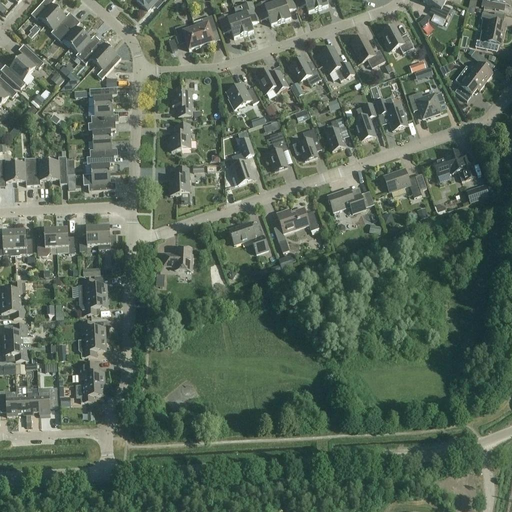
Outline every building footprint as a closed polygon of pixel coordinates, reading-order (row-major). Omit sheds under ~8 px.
[(46,26),(59,12),(52,6),(55,2),(52,0),(46,0),(31,17),(37,22),(39,19),(46,26)] [(167,0),(137,0),(136,2),(148,12),(159,0),(161,0),(164,3),(167,0)] [(281,25),(274,5),(272,0),(271,0),(264,2),(265,4),(255,7),(261,23),(268,21),(271,28),(281,25)] [(281,0),(282,2),(275,5),(274,5),(281,25),(291,21),(288,14),(296,11),(292,0),(281,0)] [(318,12),(314,0),(294,0),(298,10),(306,8),(308,15),(318,12)] [(314,0),(318,12),(328,8),(325,1),(328,0),(314,0)] [(443,8),(446,2),(441,0),(424,0),(423,3),(435,9),(432,15),(445,22),(450,11),(443,8)] [(483,1),(481,8),(496,11),(497,5),(510,7),(511,0),(487,0),(487,2),(483,1)] [(0,4),(0,12),(4,16),(8,12),(0,4)] [(237,18),(244,38),(254,34),(251,27),(259,24),(252,4),(234,10),(237,18)] [(59,12),(46,26),(53,32),(51,35),(56,40),(75,20),(69,15),(66,19),(59,12)] [(483,22),(481,32),(482,32),(485,33),(504,37),(506,26),(493,23),(494,17),(482,14),(481,21),(483,22)] [(244,38),(237,18),(229,21),(227,17),(218,20),(223,36),(231,33),(234,41),(244,38)] [(195,30),(202,49),(214,44),(211,34),(217,32),(212,18),(194,24),(196,29),(195,30)] [(71,49),(84,35),(77,28),(80,25),(75,20),(56,40),(62,45),(64,42),(71,49)] [(423,36),(429,35),(425,23),(420,24),(423,36)] [(202,49),(195,30),(187,32),(185,27),(175,30),(180,45),(185,43),(189,53),(202,49)] [(401,41),(394,28),(382,34),(392,53),(399,49),(403,56),(414,50),(407,38),(401,41)] [(504,37),(485,33),(482,32),(480,43),(477,42),(475,49),(487,52),(488,45),(502,48),(504,37)] [(81,62),(99,42),(94,38),(91,42),(84,35),(71,49),(78,55),(76,58),(81,62)] [(365,38),(351,45),(361,65),(367,62),(372,71),(385,64),(380,53),(374,55),(365,38)] [(97,66),(111,51),(100,42),(99,43),(99,42),(81,62),(85,67),(91,61),(97,66)] [(168,44),(171,53),(177,51),(174,42),(168,44)] [(16,63),(30,76),(36,69),(39,71),(44,65),(24,47),(19,53),(22,56),(16,63)] [(343,68),(333,49),(319,56),(330,76),(335,73),(340,84),(355,76),(349,65),(343,68)] [(47,59),(51,55),(47,51),(43,55),(47,59)] [(111,51),(97,66),(102,72),(97,77),(102,82),(121,61),(111,51)] [(471,73),(486,84),(493,75),(482,67),(486,62),(475,53),(471,58),(478,64),(471,73)] [(316,71),(310,74),(303,61),(291,67),(300,84),(307,81),(311,88),(321,82),(316,71)] [(5,67),(0,73),(21,91),(26,85),(28,87),(34,80),(30,76),(16,63),(9,71),(5,67)] [(419,72),(426,70),(423,64),(417,66),(419,72)] [(64,68),(61,72),(67,77),(73,71),(69,67),(66,70),(64,68)] [(449,74),(446,67),(439,70),(443,77),(449,74)] [(455,82),(460,87),(455,94),(466,103),(471,97),(476,91),(479,93),(486,84),(471,73),(466,68),(455,82)] [(431,70),(414,76),(417,83),(433,78),(431,70)] [(274,79),(270,71),(257,78),(261,86),(260,87),(265,97),(274,92),(277,96),(289,90),(281,75),(274,79)] [(59,88),(64,82),(56,75),(51,81),(59,88)] [(0,102),(3,105),(9,98),(12,101),(17,95),(0,79),(0,102)] [(246,93),(243,86),(226,95),(230,101),(229,102),(234,112),(251,103),(253,107),(259,104),(252,90),(246,93)] [(297,99),(302,96),(298,89),(293,91),(297,99)] [(376,89),(370,91),(374,102),(380,100),(376,89)] [(94,108),(113,107),(112,97),(117,97),(117,90),(89,91),(90,99),(93,99),(94,108)] [(182,95),(182,92),(172,93),(172,108),(182,108),(182,113),(178,113),(178,119),(193,119),(192,95),(182,95)] [(423,101),(421,94),(408,99),(413,114),(420,112),(423,121),(429,119),(429,120),(431,120),(434,119),(435,118),(435,117),(441,115),(439,108),(445,106),(442,95),(435,97),(423,101)] [(39,108),(45,102),(38,95),(32,101),(39,108)] [(394,109),(391,100),(376,105),(380,117),(386,115),(393,133),(407,128),(400,107),(394,109)] [(328,104),(330,112),(338,109),(336,102),(328,104)] [(304,103),(297,105),(298,113),(306,112),(304,103)] [(361,144),(376,139),(369,120),(376,118),(372,106),(356,111),(360,121),(354,123),(361,144)] [(91,126),(115,124),(119,124),(118,117),(113,117),(113,107),(94,108),(95,118),(91,118),(91,126)] [(32,108),(24,116),(29,120),(36,112),(32,108)] [(276,113),(269,117),(273,123),(279,119),(276,113)] [(301,119),(303,125),(310,123),(308,117),(301,119)] [(265,125),(263,119),(251,123),(253,130),(265,125)] [(332,154),(345,150),(341,135),(348,133),(343,120),(331,124),(333,127),(324,130),(332,154)] [(92,133),(93,142),(111,141),(111,131),(116,131),(115,124),(91,126),(88,126),(89,133),(92,133)] [(277,124),(270,126),(273,133),(279,131),(277,124)] [(191,151),(190,127),(175,127),(176,134),(180,133),(180,138),(170,139),(171,154),(181,154),(181,151),(191,151)] [(294,149),(296,155),(299,156),(302,155),(305,164),(318,159),(312,145),(318,143),(314,131),(302,135),(305,143),(297,146),(298,148),(294,149)] [(275,174),(287,170),(282,155),(288,153),(282,134),(270,138),(275,154),(269,156),(275,174)] [(90,159),(114,158),(117,158),(117,151),(112,151),(111,141),(93,142),(93,152),(90,152),(90,159)] [(250,173),(246,160),(255,157),(250,141),(240,144),(243,156),(232,159),(235,167),(231,169),(234,179),(232,180),(235,188),(248,184),(248,182),(255,179),(253,172),(250,173)] [(444,159),(446,158),(448,162),(445,163),(445,162),(433,166),(438,178),(452,174),(452,176),(458,174),(462,184),(476,179),(468,156),(460,158),(459,153),(443,158),(444,159)] [(91,167),(91,176),(110,175),(109,165),(114,165),(114,158),(90,159),(87,160),(87,167),(91,167)] [(49,164),(50,182),(60,182),(60,187),(67,186),(66,159),(58,159),(59,163),(49,164)] [(50,182),(49,164),(39,164),(39,160),(32,161),(33,188),(40,188),(40,183),(50,182)] [(15,165),(16,184),(26,183),(26,188),(33,188),(32,161),(25,161),(25,165),(15,165)] [(16,184),(15,165),(5,166),(5,162),(0,162),(0,189),(6,189),(6,184),(16,184)] [(190,195),(189,171),(174,171),(175,178),(179,177),(179,182),(169,183),(170,198),(180,198),(180,195),(190,195)] [(389,194),(391,194),(409,187),(414,200),(421,197),(419,190),(415,179),(408,181),(405,172),(384,179),(389,194)] [(110,175),(91,176),(92,186),(88,186),(89,194),(116,192),(116,185),(111,185),(110,175)] [(466,195),(470,206),(489,200),(485,188),(466,195)] [(361,197),(352,200),(349,191),(340,194),(340,195),(336,197),(334,196),(330,198),(329,199),(328,200),(333,215),(350,209),(353,216),(366,212),(365,210),(361,197)] [(369,194),(361,197),(365,210),(374,207),(369,194)] [(306,216),(303,210),(293,214),(294,215),(290,216),(289,212),(277,216),(281,228),(274,230),(282,255),(289,252),(284,236),(309,228),(311,233),(319,231),(313,213),(306,216)] [(417,213),(420,222),(428,219),(425,210),(417,213)] [(268,252),(263,238),(255,240),(250,225),(229,232),(234,247),(251,242),(256,256),(268,252)] [(371,226),(369,235),(380,237),(381,230),(375,229),(375,227),(371,226)] [(87,248),(99,248),(98,229),(86,230),(86,239),(79,239),(80,254),(87,254),(87,248)] [(109,229),(98,229),(99,248),(99,253),(116,252),(116,237),(110,237),(109,229)] [(67,231),(56,232),(57,250),(57,255),(68,255),(68,257),(75,256),(74,239),(68,239),(67,231)] [(45,241),(37,241),(37,251),(38,259),(47,259),(51,255),(51,250),(57,250),(56,232),(44,232),(45,241)] [(14,234),(15,258),(20,258),(21,257),(33,256),(32,241),(26,242),(26,233),(14,234)] [(11,258),(15,258),(14,234),(2,234),(3,243),(0,242),(0,257),(9,257),(11,258)] [(191,257),(191,251),(176,250),(176,257),(164,256),(164,268),(176,269),(175,272),(192,273),(192,257),(191,257)] [(282,270),(293,267),(290,257),(279,261),(282,270)] [(83,272),(83,279),(100,278),(100,271),(83,272)] [(79,289),(79,300),(107,299),(107,287),(95,288),(95,282),(82,282),(82,289),(79,289)] [(1,304),(21,303),(20,301),(23,301),(25,298),(25,297),(24,285),(12,286),(12,292),(0,293),(1,304)] [(107,299),(79,300),(79,308),(82,312),(83,312),(84,318),(96,317),(96,311),(108,310),(107,299)] [(21,303),(1,304),(1,316),(13,316),(13,321),(26,321),(26,309),(21,309),(21,303)] [(86,342),(106,341),(105,330),(93,330),(93,324),(80,325),(81,337),(86,337),(86,342)] [(3,346),(23,345),(22,340),(27,339),(27,327),(14,328),(14,334),(2,335),(3,346)] [(106,341),(86,342),(86,343),(79,343),(79,353),(82,355),(82,360),(97,359),(97,353),(106,353),(106,341)] [(23,345),(3,346),(3,358),(15,357),(16,363),(28,363),(28,351),(23,351),(23,345)] [(17,375),(26,375),(26,366),(16,367),(17,375)] [(85,387),(105,386),(104,375),(96,375),(96,366),(79,367),(80,382),(85,382),(85,387)] [(85,387),(73,388),(74,400),(78,400),(78,405),(81,405),(94,405),(94,399),(105,398),(105,386),(85,387)] [(18,416),(26,416),(28,416),(27,397),(27,389),(16,389),(16,394),(18,416)] [(44,391),(38,391),(38,396),(38,400),(39,415),(39,417),(50,416),(50,405),(58,404),(57,390),(44,391)] [(8,393),(0,393),(0,407),(6,407),(7,419),(18,418),(18,416),(16,394),(10,395),(8,393)] [(31,416),(39,415),(38,396),(27,397),(28,416),(26,416),(26,420),(31,420),(31,416)] [(71,399),(61,399),(61,409),(71,408),(71,399)]
